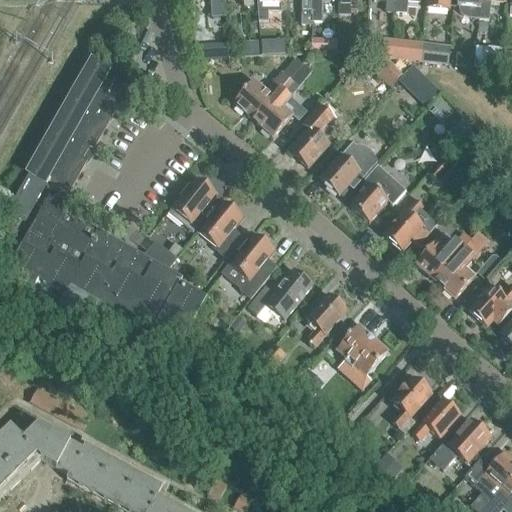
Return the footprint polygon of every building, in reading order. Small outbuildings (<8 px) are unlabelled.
[(194,0),(195,1),(202,0),(208,0),(209,11),(219,11),(218,0),(194,0)] [(242,0),(243,8),(252,8),(251,0),(242,0)] [(280,14),(280,0),(257,0),(258,5),(256,5),(257,24),(266,24),(267,14),(280,14)] [(310,20),(310,0),(300,0),(300,26),(310,26),(310,20)] [(310,0),(310,20),(321,20),(321,0),(310,0)] [(348,17),(349,7),(349,0),(339,0),(339,7),(339,17),(348,17)] [(385,0),(384,15),(395,15),(395,0),(385,0)] [(395,0),(395,15),(406,16),(407,4),(418,5),(418,0),(395,0)] [(448,13),(449,2),(448,0),(424,0),(424,12),(434,13),(448,13)] [(477,22),(479,4),(479,0),(456,0),(456,8),(457,8),(457,11),(459,14),(461,17),(464,19),(466,21),(477,22)] [(479,0),(479,4),(477,22),(488,22),(489,5),(501,7),(501,0),(479,0)] [(487,25),(478,24),(478,34),(486,35),(487,25)] [(310,51),(334,52),(334,40),(310,39),(310,51)] [(261,58),(283,57),(282,43),(260,44),(261,58)] [(364,55),(364,43),(336,43),(336,55),(364,55)] [(364,56),(391,58),(392,45),(365,43),(364,56)] [(257,44),(240,45),(241,59),(243,59),(259,58),(257,44)] [(393,45),(391,61),(418,63),(420,47),(393,45)] [(471,70),(498,73),(500,51),(474,48),(471,70)] [(208,60),(207,51),(194,51),(195,61),(208,60)] [(420,65),(446,68),(447,54),(421,51),(420,65)] [(452,68),(470,70),(472,57),(454,55),(452,68)] [(498,73),(511,74),(511,55),(500,55),(498,73)] [(281,73),(263,94),(251,84),(232,106),(251,123),(271,101),(302,66),(295,59),(282,74),(281,73)] [(389,89),(400,78),(383,61),(372,72),(389,89)] [(24,223),(49,180),(70,192),(85,164),(81,161),(88,150),(92,152),(126,93),(95,75),(98,70),(88,64),(25,173),(28,175),(7,213),(24,223)] [(271,101),(251,123),(271,140),(290,118),(279,108),(297,88),(296,87),(309,72),(302,66),(271,101)] [(397,82),(411,96),(424,82),(410,69),(397,82)] [(454,114),(440,100),(432,108),(446,122),(454,114)] [(286,155),(305,172),(327,147),(318,139),(333,123),(317,109),(300,129),(305,133),(286,155)] [(370,164),(371,162),(368,157),(363,153),(358,151),(357,152),(350,146),(339,159),(338,159),(317,183),(335,199),(344,189),(350,193),(373,167),(370,164)] [(446,155),(427,177),(437,185),(456,164),(446,155)] [(347,210),(367,227),(385,205),(390,209),(403,194),(374,169),(361,184),(366,188),(347,210)] [(167,217),(191,236),(204,220),(200,217),(215,198),(206,191),(206,187),(201,183),(197,183),(195,181),(167,217)] [(476,184),(469,192),(481,202),(488,194),(476,184)] [(91,242),(92,242),(58,223),(69,204),(52,194),(7,273),(34,288),(38,282),(65,297),(95,244),(91,242)] [(403,214),(381,239),(400,255),(409,245),(415,250),(427,236),(410,220),(420,209),(414,204),(404,214),(403,214)] [(224,207),(222,205),(197,236),(216,252),(215,253),(225,261),(241,241),(232,233),(242,221),(233,214),(233,211),(227,206),(224,207)] [(133,350),(141,335),(175,354),(206,300),(180,284),(183,279),(169,271),(147,259),(98,231),(92,242),(91,242),(95,244),(65,297),(53,317),(80,332),(83,327),(110,342),(113,338),(133,350)] [(472,280),(464,272),(488,245),(477,234),(470,242),(452,262),(433,285),(452,302),(472,280)] [(433,285),(452,262),(467,245),(459,238),(452,246),(441,236),(433,245),(413,267),(433,285)] [(253,237),(228,269),(221,277),(240,294),(250,302),(275,271),(266,263),(273,254),(265,247),(264,243),(259,239),(255,239),(253,237)] [(150,256),(147,259),(169,271),(176,262),(156,245),(148,255),(150,256)] [(495,259),(491,260),(476,277),(484,284),(501,265),(495,259)] [(293,275),(275,298),(273,297),(265,290),(248,312),(257,320),(264,311),(283,325),(293,313),(311,290),(293,275)] [(488,289),(465,314),(485,331),(491,324),(497,329),(511,311),(511,290),(508,286),(498,297),(488,289)] [(307,343),(316,351),(347,315),(328,299),(307,324),(316,332),(307,343)] [(237,336),(245,326),(237,319),(229,330),(237,336)] [(511,320),(496,338),(511,352),(511,320)] [(344,365),(351,372),(354,369),(366,380),(387,356),(358,330),(337,354),(346,362),(344,365)] [(190,334),(175,362),(196,368),(214,348),(190,334)] [(273,350),(255,371),(265,380),(284,359),(273,350)] [(286,398),(300,410),(322,386),(308,374),(286,398)] [(415,425),(410,421),(431,398),(413,382),(391,406),(402,415),(392,426),(403,437),(415,425)] [(90,421),(44,397),(37,409),(83,434),(90,421)] [(411,438),(419,444),(429,433),(440,443),(461,419),(442,403),(411,438)] [(442,473),(448,466),(455,457),(467,468),(490,442),(470,425),(448,451),(443,447),(429,462),(442,473)] [(191,511),(165,498),(170,489),(82,441),(77,450),(38,429),(23,444),(10,430),(0,440),(0,502),(41,462),(70,478),(68,482),(122,511),(191,511)] [(344,447),(361,461),(375,445),(359,430),(344,447)] [(386,457),(372,473),(380,480),(394,464),(386,457)] [(472,511),(485,511),(490,508),(511,482),(511,464),(503,457),(494,467),(485,459),(464,482),(481,496),(470,509),(472,511)] [(191,472),(184,484),(195,490),(202,477),(191,472)] [(500,511),(509,503),(511,505),(511,482),(490,508),(485,511),(500,511)] [(209,498),(220,504),(227,491),(216,485),(209,498)] [(402,496),(414,507),(419,501),(407,490),(402,496)] [(235,511),(248,511),(252,505),(242,499),(235,511)]
